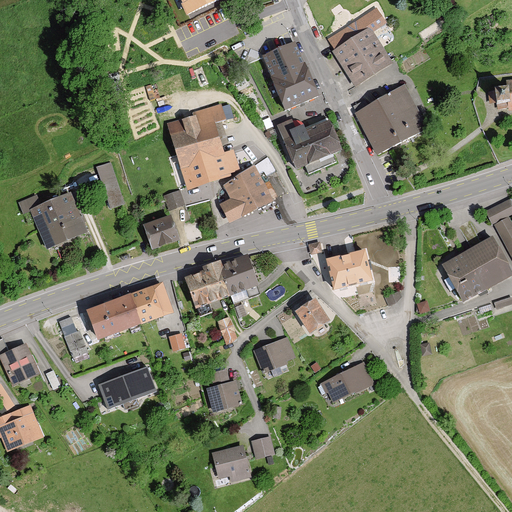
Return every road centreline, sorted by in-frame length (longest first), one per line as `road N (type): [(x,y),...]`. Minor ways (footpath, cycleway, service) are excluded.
road 1 (secondary): [(0,321),(151,268),(281,236)]
road 2 (residential): [(385,212),(292,0)]
road 3 (track): [(406,384),(506,511)]
road 4 (residential): [(281,236),(297,266),(363,334)]
road 5 (residential): [(297,233),(303,212),(270,148),(242,131)]
